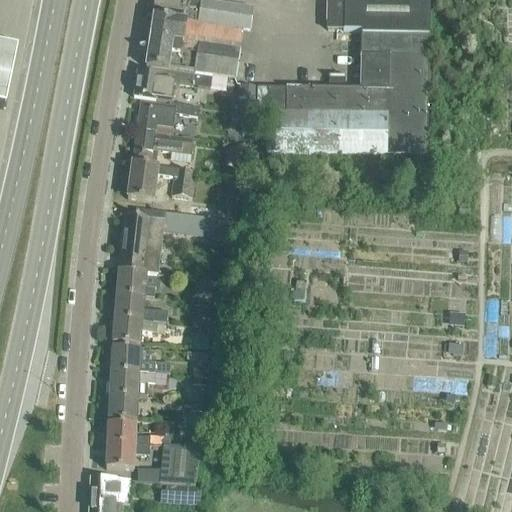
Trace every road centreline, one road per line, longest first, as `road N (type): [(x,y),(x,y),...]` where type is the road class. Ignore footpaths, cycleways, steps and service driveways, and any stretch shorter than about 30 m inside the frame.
road 1 (residential): [(69,511),(84,273),(125,0)]
road 2 (primary): [(0,436),(87,0)]
road 3 (track): [(442,511),(479,361),(481,160),(511,153)]
road 4 (primary): [(54,0),(0,253)]
